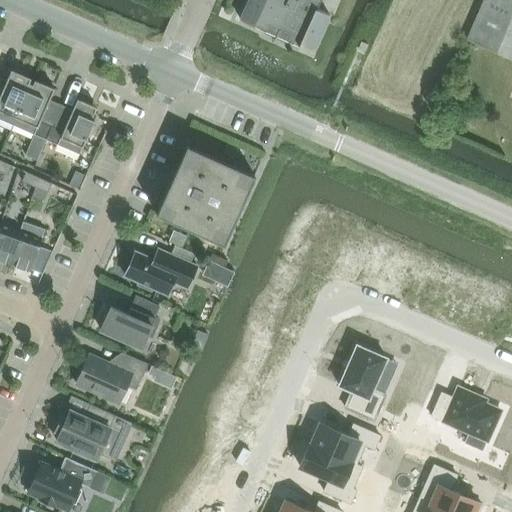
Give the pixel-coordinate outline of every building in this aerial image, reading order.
[(278,38),(288,42),(314,54),(330,17),(317,11),(322,1),(319,0),(250,0),(241,21),(277,37),(275,40),(277,40),(278,38)] [(511,0),(487,0),(469,43),(511,61),(511,0)] [(365,39),(371,42),(374,36),(367,33),(365,39)] [(32,87),(30,86),(32,81),(12,72),(7,83),(0,80),(0,121),(14,128),(32,87)] [(34,87),(32,87),(14,128),(47,142),(62,107),(51,102),(56,91),(36,83),(34,87)] [(47,142),(80,157),(99,115),(96,114),(98,110),(78,101),(73,112),(62,107),(47,142)] [(228,144),(224,153),(233,157),(237,148),(228,144)] [(187,146),(175,172),(156,214),(224,245),(255,176),(187,146)] [(0,163),(0,173),(9,178),(13,169),(0,163)] [(40,181),(27,175),(23,184),(36,190),(40,181)] [(36,190),(49,196),(53,186),(40,181),(36,190)] [(46,232),(25,224),(10,266),(31,274),(33,269),(40,249),(46,232)] [(21,234),(1,226),(0,228),(0,262),(10,266),(21,234)] [(176,232),(171,242),(181,247),(186,236),(176,232)] [(174,246),(170,256),(190,265),(195,255),(174,246)] [(52,254),(40,249),(33,269),(45,273),(52,254)] [(174,285),(188,291),(198,269),(190,265),(170,256),(169,256),(158,251),(153,262),(136,254),(126,278),(140,285),(139,287),(152,293),(153,291),(168,297),(174,285)] [(209,261),(202,275),(227,286),(234,272),(209,261)] [(133,310),(132,310),(129,316),(112,309),(101,332),(143,351),(148,338),(153,340),(160,323),(155,320),(160,309),(138,299),(133,310)] [(340,383),(339,385),(341,386),(352,391),(345,408),(374,421),(385,395),(372,389),(385,360),(386,360),(386,358),(384,357),(359,346),(357,345),(356,347),(350,361),(350,360),(346,370),(340,384),(340,383)] [(137,392),(149,366),(123,355),(117,369),(91,357),(77,387),(119,406),(127,388),(137,392)] [(160,380),(163,373),(152,368),(149,375),(160,380)] [(442,393),(431,416),(487,441),(500,411),(475,399),(476,396),(458,388),(453,398),(442,393)] [(133,426),(91,406),(85,420),(71,413),(67,421),(63,419),(56,434),(61,436),(57,443),(97,462),(100,456),(116,464),(133,426)] [(310,444),(310,445),(356,465),(356,464),(365,445),(374,449),(380,436),(353,424),(348,436),(320,423),(310,444)] [(310,445),(300,467),(329,480),(324,491),(350,503),(356,490),(352,489),(362,467),(356,464),(356,465),(310,445)] [(99,474),(66,460),(60,473),(42,464),(29,496),(40,501),(57,509),(57,508),(65,511),(69,511),(81,486),(91,490),(99,474)] [(434,465),(417,502),(440,511),(479,511),(482,504),(450,490),(457,475),(434,465)] [(310,511),(285,501),(280,511),(341,511),(342,511),(319,501),(314,511),(310,511)] [(440,511),(417,502),(412,511),(440,511)]
